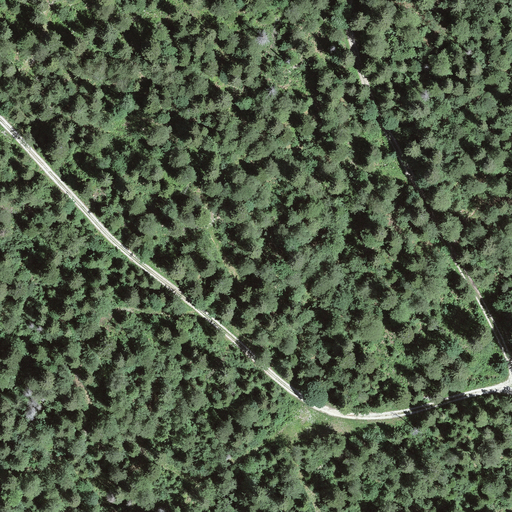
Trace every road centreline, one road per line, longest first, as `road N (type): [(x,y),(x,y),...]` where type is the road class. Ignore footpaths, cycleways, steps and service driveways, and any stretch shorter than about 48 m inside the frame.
road 1 (track): [(0,120),(111,238),(321,406),(396,411),(511,381)]
road 2 (track): [(511,372),(356,65),(350,0)]
